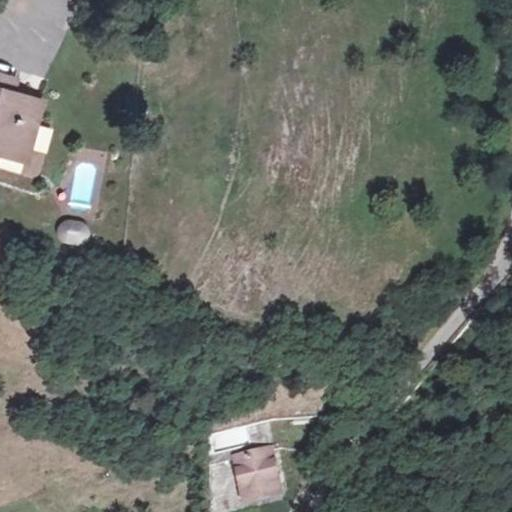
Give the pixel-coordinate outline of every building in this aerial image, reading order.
[(40,105),(11,97),(0,94),(0,90),(4,79),(0,78),(0,156),(0,157),(3,145),(24,152),(28,153),(40,105)] [(16,83),(4,79),(0,90),(0,94),(11,97),(16,83)] [(26,164),(28,153),(24,152),(3,145),(0,157),(21,162),(26,164)] [(92,246),(90,223),(61,225),(63,248),(92,246)] [(275,463),(241,472),(248,500),(283,492),(275,463)]
